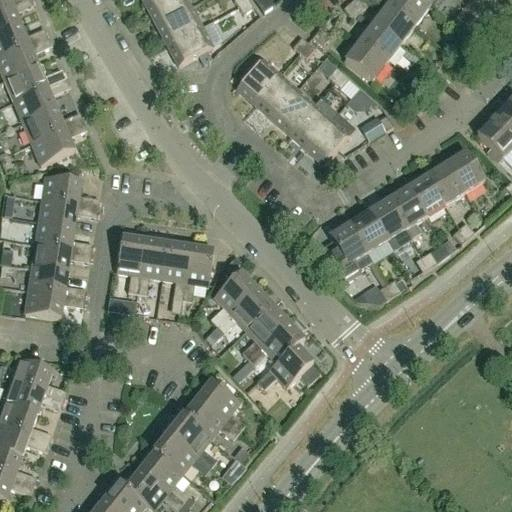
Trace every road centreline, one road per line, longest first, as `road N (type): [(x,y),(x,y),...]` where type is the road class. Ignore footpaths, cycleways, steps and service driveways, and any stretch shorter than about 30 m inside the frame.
road 1 (residential): [(253,150),(304,195),(321,202),(342,197),(452,125),(511,61)]
road 2 (residential): [(92,345),(109,214),(130,207),(184,214),(211,195)]
road 3 (residential): [(211,195),(162,138),(76,0)]
road 4 (residential): [(297,0),(215,80),(221,117),(253,150)]
road 5 (residential): [(332,318),(211,195)]
road 6 (residential): [(58,511),(95,388),(92,345)]
road 7 (tertiary): [(274,511),(380,392)]
